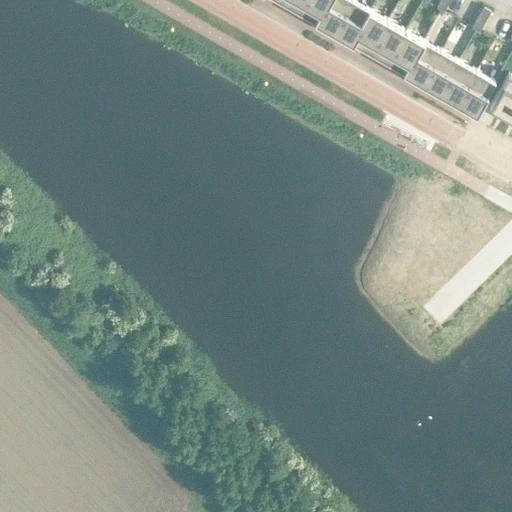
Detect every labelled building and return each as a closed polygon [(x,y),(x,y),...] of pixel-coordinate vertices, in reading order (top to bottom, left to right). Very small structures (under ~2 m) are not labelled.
[(295,0),(294,3),(312,13),(319,0),(295,0)] [(319,0),(312,13),(319,18),(330,23),(343,0),(319,0)] [(347,34),(366,1),(364,0),(343,0),(330,23),(347,34)] [(481,0),(479,0),(474,10),(481,14),(487,3),(481,0)] [(384,11),(366,1),(347,34),(365,44),(384,11)] [(474,10),(468,20),(475,24),(481,14),(474,10)] [(384,11),(365,44),(383,54),(402,21),(384,11)] [(383,54),(401,64),(419,31),(402,21),(383,54)] [(401,64),(418,74),(437,41),(419,31),(401,64)] [(418,74),(436,84),(455,52),(437,41),(418,74)] [(455,52),(436,84),(454,94),(472,62),(455,52)] [(491,72),(472,62),(454,94),(472,105),(491,72)] [(511,69),(504,65),(486,99),(504,109),(511,95),(511,69)]
